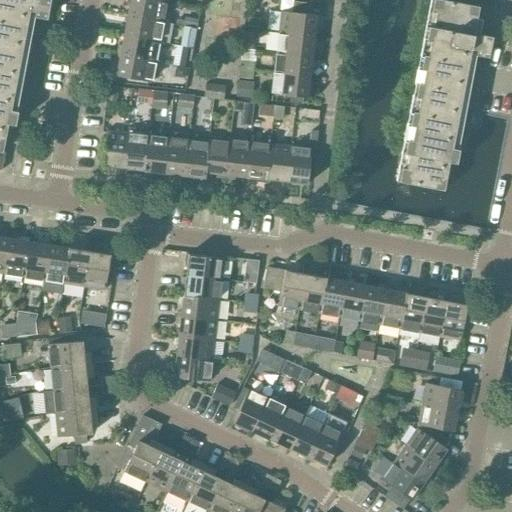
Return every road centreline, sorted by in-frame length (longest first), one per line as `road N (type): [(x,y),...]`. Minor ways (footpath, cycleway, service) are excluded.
road 1 (residential): [(153,236),(129,394),(352,511)]
road 2 (residential): [(446,511),(469,480),(504,295),(500,264)]
road 3 (residential): [(346,0),(315,233)]
road 4 (residential): [(54,199),(89,0)]
road 5 (residential): [(500,264),(315,233)]
road 6 (residential): [(315,233),(271,252),(153,236)]
